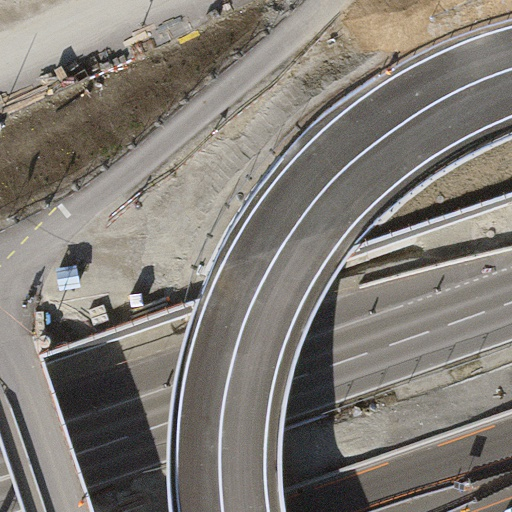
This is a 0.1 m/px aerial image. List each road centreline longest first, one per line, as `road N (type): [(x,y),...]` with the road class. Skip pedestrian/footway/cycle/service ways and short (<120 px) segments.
road 1 (motorway): [(511,70),(428,107),(377,143),(332,182),(284,244),(256,295),(227,391),(224,511)]
road 2 (secondary): [(0,479),(511,302)]
road 3 (track): [(0,300),(76,220),(335,0)]
